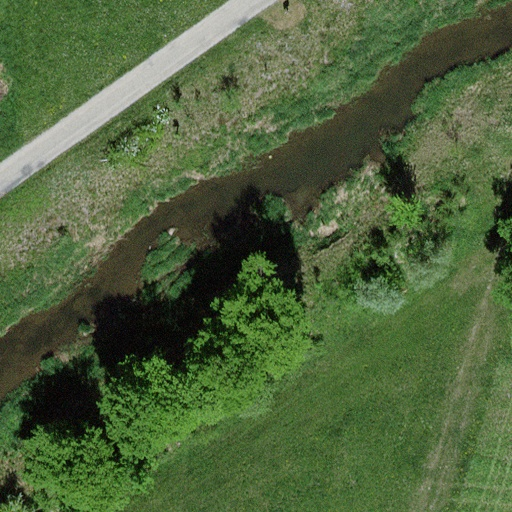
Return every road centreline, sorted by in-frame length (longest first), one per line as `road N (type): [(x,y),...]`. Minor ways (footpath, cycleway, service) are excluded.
road 1 (track): [(0,177),(250,0)]
road 2 (track): [(432,511),(511,285)]
